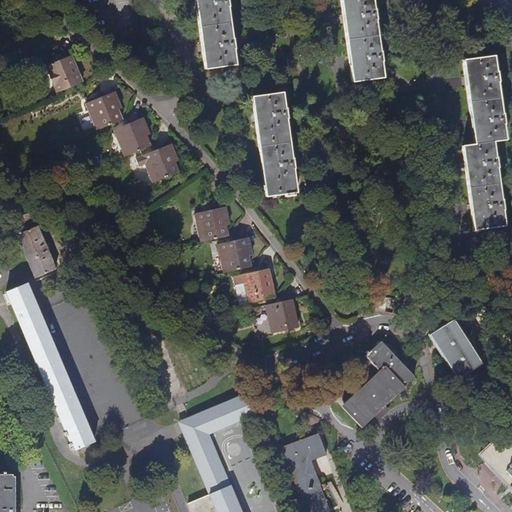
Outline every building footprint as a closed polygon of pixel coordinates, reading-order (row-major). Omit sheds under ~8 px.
[(194,0),(204,70),(236,65),(234,50),(235,49),(234,38),(232,38),(228,8),(229,7),(228,0),(194,0)] [(373,9),(372,0),(339,0),(351,82),(383,78),(381,62),(382,62),(380,51),(379,51),(375,20),(376,20),(375,9),(373,9)] [(138,43),(140,57),(158,54),(156,40),(138,43)] [(71,55),(47,64),(57,91),(81,82),(71,55)] [(462,146),(474,230),(504,226),(503,210),(504,210),(502,199),(501,199),(497,168),(498,168),(496,157),(495,157),(493,142),(505,140),(503,125),(504,125),(503,113),(501,113),(497,82),(499,82),(497,71),(495,71),(493,56),(462,60),(474,144),(462,146)] [(115,91),(85,103),(89,113),(91,113),(97,130),(122,119),(119,109),(121,108),(115,91)] [(285,108),(283,92),(252,97),(266,197),(296,192),(293,169),(295,168),(293,157),(291,157),(286,119),(288,119),(286,107),(285,108)] [(143,117),(113,130),(116,137),(117,137),(125,157),(150,147),(146,137),(150,135),(143,117)] [(170,144),(136,158),(140,165),(146,162),(154,183),(177,173),(173,163),(177,161),(170,144)] [(226,225),(229,225),(225,207),(194,214),(196,221),(197,221),(202,241),(227,235),(226,225)] [(32,212),(24,216),(30,229),(38,226),(32,212)] [(30,229),(24,216),(17,219),(23,233),(17,235),(35,278),(56,269),(38,226),(30,229)] [(225,272),(250,266),(248,256),(252,255),(248,237),(217,244),(219,251),(221,251),(225,272)] [(274,296),(267,269),(234,277),(236,285),(244,283),(249,302),(274,296)] [(6,292),(48,392),(73,450),(94,442),(39,312),(27,283),(6,292)] [(297,327),(291,299),(265,305),(272,334),(297,327)] [(428,334),(434,344),(438,350),(457,379),(481,364),(453,318),(428,334)] [(407,370),(380,341),(365,356),(378,371),(344,403),(361,422),(401,385),(403,387),(414,377),(412,375),(407,370)] [(246,393),(189,418),(194,430),(183,434),(208,494),(187,503),(190,511),(241,511),(208,434),(255,414),(246,393)] [(178,422),(183,434),(194,430),(189,418),(178,422)] [(317,433),(280,447),(288,468),(304,511),(329,511),(310,461),(326,455),(317,433)] [(511,448),(500,436),(480,454),(511,488),(511,448)] [(282,471),(288,468),(280,447),(274,449),(282,471)] [(11,511),(11,474),(0,474),(0,511),(11,511)]
